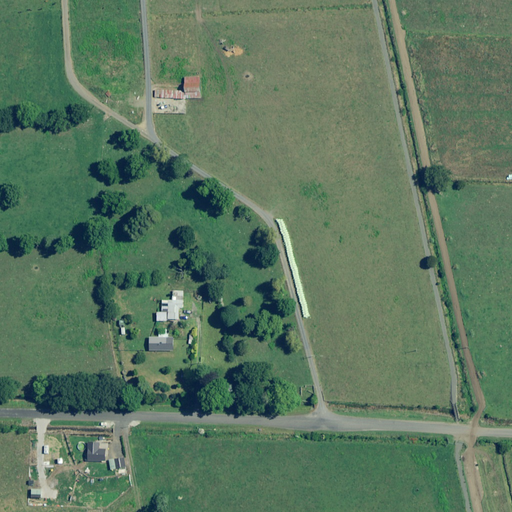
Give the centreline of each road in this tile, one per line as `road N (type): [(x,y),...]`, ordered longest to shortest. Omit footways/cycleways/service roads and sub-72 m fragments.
road 1 (track): [(485,511),(470,446),(481,405),(393,0)]
road 2 (unclassified): [(0,416),(511,432)]
